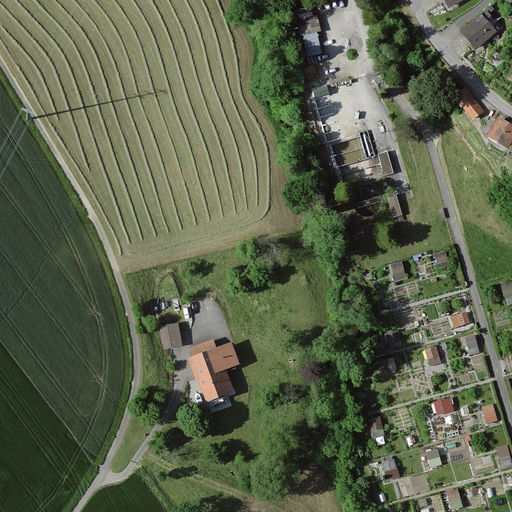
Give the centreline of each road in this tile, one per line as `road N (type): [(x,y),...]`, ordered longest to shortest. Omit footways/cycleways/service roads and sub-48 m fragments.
road 1 (unclassified): [(0,56),(101,231),(129,312),(135,382),(99,477)]
road 2 (residential): [(99,477),(129,469),(181,393)]
